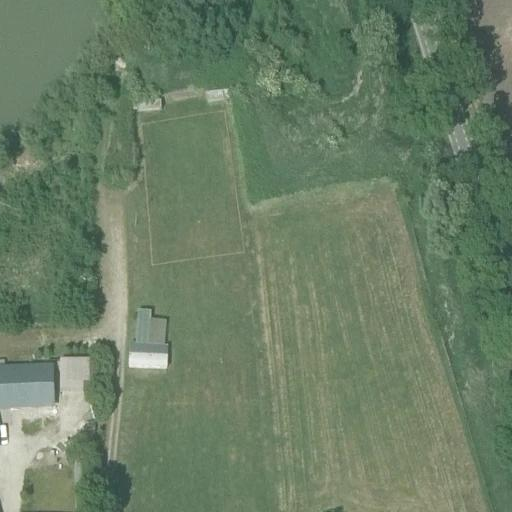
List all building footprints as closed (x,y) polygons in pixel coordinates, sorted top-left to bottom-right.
[(228,91),(205,95),(207,104),(230,100),(228,91)] [(160,101),(137,102),(137,112),(160,111),(160,101)] [(130,346),(129,369),(166,371),(167,359),(165,359),(166,348),(130,346)] [(96,396),(95,360),(62,361),(63,397),(96,396)] [(0,374),(0,413),(33,412),(37,373),(0,374)]
